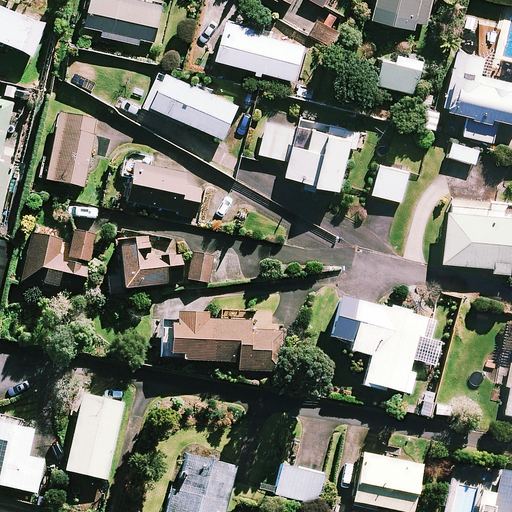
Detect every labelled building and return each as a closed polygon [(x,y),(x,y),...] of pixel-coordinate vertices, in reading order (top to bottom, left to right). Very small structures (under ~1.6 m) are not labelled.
[(95,33),(138,43),(139,37),(153,40),(161,3),(145,0),(85,0),(80,24),(97,27),(95,33)] [(372,0),(368,18),(411,28),(413,21),(425,24),(430,0),(372,0)] [(0,46),(29,58),(44,21),(0,3),(0,46)] [(319,14),(307,36),(332,50),(345,28),(319,14)] [(301,46),(222,20),(210,56),(289,82),(301,46)] [(511,90),(506,89),(509,81),(478,74),(482,56),(453,49),(441,107),(466,113),(461,134),(491,141),(496,117),(511,120),(511,90)] [(420,60),(395,53),(392,61),(379,58),(373,82),(412,92),(420,60)] [(235,104),(160,70),(146,103),(220,137),(235,104)] [(431,107),(435,90),(420,87),(416,104),(431,107)] [(0,102),(0,214),(11,166),(0,163),(0,144),(10,105),(0,102)] [(438,112),(422,108),(417,124),(433,129),(438,112)] [(93,119),(56,113),(43,180),(80,187),(93,119)] [(281,160),(278,174),(338,186),(346,145),(355,147),(358,131),(287,116),(285,123),(265,119),(257,155),(281,160)] [(476,149),(451,142),(447,155),(473,162),(476,149)] [(129,156),(120,201),(172,211),(171,216),(192,219),(198,189),(180,186),(182,175),(145,168),(146,159),(129,156)] [(407,172),(377,165),(370,193),(400,201),(407,172)] [(511,202),(445,197),(440,260),(491,264),(490,270),(507,271),(507,267),(511,267),(511,202)] [(93,234),(70,230),(65,258),(88,262),(93,234)] [(58,240),(26,232),(14,282),(36,287),(73,297),(81,267),(53,259),(58,240)] [(144,236),(112,239),(117,288),(177,281),(174,253),(147,256),(144,236)] [(210,254),(189,252),(185,280),(206,283),(210,254)] [(424,318),(336,297),(327,337),(345,341),(343,350),(365,355),(358,383),(404,394),(409,373),(405,372),(414,335),(420,336),(424,318)] [(203,313),(170,311),(170,323),(162,323),(160,358),(234,361),(233,370),(275,371),(277,331),(247,329),(247,321),(203,320),(203,313)] [(511,358),(501,356),(496,382),(508,385),(502,411),(511,412),(511,358)] [(120,403),(79,393),(61,470),(102,479),(120,403)] [(30,428),(0,421),(0,485),(34,493),(41,460),(24,456),(30,428)] [(408,511),(418,464),(356,452),(346,501),(404,511),(408,511)] [(221,511),(232,467),(180,454),(174,478),(170,477),(160,511),(221,511)] [(322,475),(277,464),(269,493),(314,505),(322,475)] [(511,511),(511,472),(495,470),(491,495),(478,493),(474,511),(511,511)]
